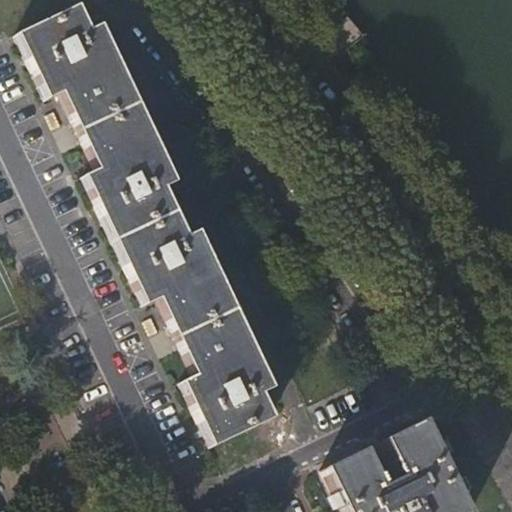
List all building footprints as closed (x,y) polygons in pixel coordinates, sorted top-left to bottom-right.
[(75,8),(20,35),(31,60),(26,62),(38,89),(44,86),(50,100),(60,96),(74,126),(81,142),(94,171),(85,176),(92,190),(87,193),(99,220),(105,217),(127,265),(123,268),(135,294),(139,291),(147,305),(155,301),(169,331),(176,347),(190,377),(182,381),(189,394),(184,397),(196,423),(201,421),(213,446),(269,420),(258,396),(269,390),(257,364),(252,366),(240,340),(245,338),(220,285),(215,287),(202,261),(207,259),(195,233),(184,238),(162,189),(172,184),(160,158),(155,160),(143,134),(148,132),(123,80),(119,82),(106,56),(111,54),(99,28),(87,33),(75,8)] [(360,22),(328,49),(336,59),(368,31),(360,22)] [(31,60),(20,35),(14,37),(26,62),(31,60)] [(123,80),(111,54),(106,56),(119,82),(123,80)] [(44,103),(50,100),(44,86),(38,89),(44,103)] [(160,158),(148,132),(143,134),(155,160),(160,158)] [(80,178),(87,193),(92,190),(85,176),(80,178)] [(99,220),(123,268),(127,265),(105,217),(99,220)] [(220,285),(207,259),(202,261),(215,287),(220,285)] [(141,308),(147,305),(139,291),(135,294),(141,308)] [(257,364),(245,338),(240,340),(252,366),(257,364)] [(177,383),(184,397),(189,394),(182,381),(177,383)] [(208,449),(213,446),(201,421),(196,423),(208,449)] [(360,452),(319,471),(339,511),(461,511),(419,423),(379,442),(397,480),(378,489),(360,452)]
